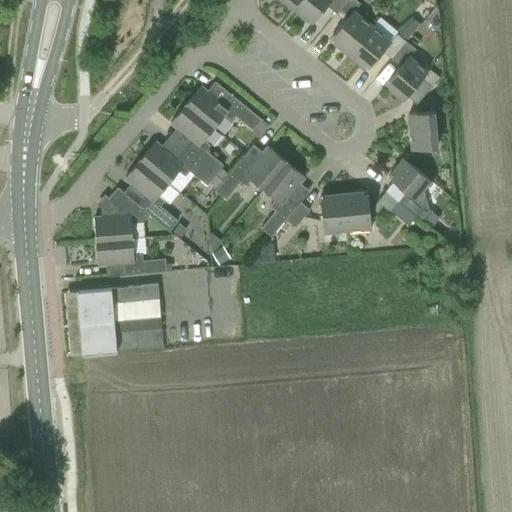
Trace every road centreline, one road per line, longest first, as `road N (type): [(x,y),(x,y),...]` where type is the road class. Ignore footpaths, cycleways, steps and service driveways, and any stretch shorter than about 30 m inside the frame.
road 1 (residential): [(201,46),(326,151),(358,143),(362,110),(234,6)]
road 2 (primary): [(47,511),(23,220)]
road 3 (residential): [(66,205),(201,46)]
road 4 (unclassified): [(35,122),(93,107),(187,0)]
road 5 (primary): [(35,122),(67,0)]
road 6 (primary): [(41,0),(19,120)]
